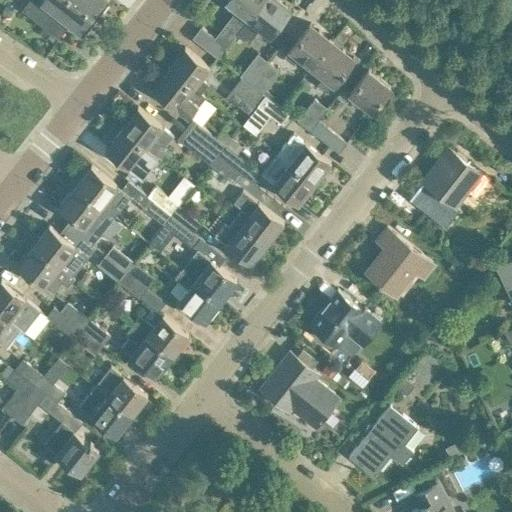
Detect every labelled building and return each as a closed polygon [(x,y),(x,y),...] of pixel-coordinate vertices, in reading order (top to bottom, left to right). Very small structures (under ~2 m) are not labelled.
[(84,33),(97,16),(76,0),(43,0),(40,5),(33,0),(30,0),(23,10),(58,37),(59,37),(58,36),(69,21),(84,33)] [(76,0),(97,16),(109,0),(76,0)] [(236,33),(261,0),(228,0),(238,7),(231,16),(216,37),(201,26),(193,36),(218,56),(236,33)] [(290,6),(282,0),(261,0),(236,33),(245,39),(251,32),(254,35),(261,26),(270,33),(290,6)] [(332,40),(319,29),(310,22),(290,48),(292,49),(285,57),(294,64),(301,56),(312,64),(309,67),(310,68),(332,40)] [(354,57),(353,56),(332,40),(310,68),(312,65),(324,74),(317,83),(327,90),(333,82),(334,82),(354,57)] [(186,48),(171,67),(201,91),(208,83),(201,77),(210,66),(185,46),(185,47),(186,48)] [(249,81),(266,59),(257,52),(240,74),(241,75),(249,81)] [(267,58),(266,59),(249,81),(261,91),(279,69),(267,58)] [(201,91),(171,67),(169,66),(169,67),(170,68),(155,87),(154,86),(153,87),(188,115),(198,103),(205,95),(201,92),(201,91)] [(350,92),(350,93),(372,110),(391,86),(369,68),(350,92)] [(248,112),(256,103),(264,93),(261,91),(249,81),(241,75),(226,95),(248,112)] [(342,85),(335,94),(344,101),(348,96),(350,93),(350,92),(342,85)] [(287,112),(264,93),(256,103),(279,121),(287,112)] [(309,128),(317,118),(327,105),(314,95),(296,118),(309,128)] [(139,108),(123,127),(154,150),(159,143),(163,146),(173,134),(138,106),(137,106),(139,108)] [(186,128),(194,135),(217,153),(225,143),(202,125),(194,118),(186,128)] [(323,123),(317,118),(309,128),(339,151),(347,141),(323,123)] [(154,150),(123,127),(122,126),(121,126),(123,127),(108,147),(106,145),(106,146),(141,175),(151,162),(147,159),(154,150)] [(217,153),(194,135),(186,128),(179,137),(187,144),(210,162),(217,153)] [(331,161),(304,140),(295,133),(279,152),(314,180),(329,161),(330,162),(331,161)] [(248,161),(225,143),(217,153),(255,182),(262,173),(248,161)] [(420,188),(411,199),(446,226),(460,208),(452,202),(465,186),(474,194),(488,176),(479,168),(450,146),(423,180),(425,181),(420,188)] [(315,181),(314,180),(279,152),(262,173),(273,181),(299,202),(300,201),(298,200),(314,180),(315,182),(315,181)] [(255,182),(217,153),(210,162),(233,180),(240,171),(255,183),(255,182)] [(91,164),(76,184),(114,214),(130,195),(91,164)] [(147,193),(149,194),(170,211),(177,202),(155,183),(147,193)] [(76,184),(60,204),(73,215),(66,223),(92,243),(98,235),(114,214),(76,184)] [(244,190),(234,202),(243,209),(237,216),(267,240),(282,220),(283,221),(284,221),(257,200),(244,190)] [(170,211),(149,194),(141,204),(162,221),(170,211)] [(201,220),(177,202),(170,211),(194,229),(201,220)] [(194,229),(170,211),(162,221),(191,244),(199,234),(194,229)] [(224,219),(214,231),(252,261),(253,261),(251,259),(266,240),(268,242),(268,241),(267,240),(237,216),(231,224),(224,219)] [(49,223),(34,243),(72,273),(88,253),(94,245),(92,243),(66,223),(59,231),(49,223)] [(379,281),(382,284),(383,283),(395,292),(414,268),(423,276),(434,262),(387,225),(377,238),(387,246),(367,270),(380,280),(379,281)] [(112,241),(104,252),(125,268),(133,258),(112,241)] [(34,243),(18,263),(44,284),(54,292),(62,281),(68,286),(76,276),(72,273),(34,243)] [(238,279),(196,247),(181,266),(223,298),(238,279)] [(125,268),(104,252),(97,261),(118,278),(125,268)] [(511,255),(497,262),(511,294),(511,255)] [(155,275),(133,258),(125,268),(146,286),(155,275)] [(206,320),(223,298),(181,266),(174,275),(186,285),(177,297),(206,320)] [(146,286),(125,268),(118,278),(139,295),(146,286)] [(0,279),(0,309),(21,327),(24,328),(40,308),(1,278),(0,279)] [(338,287),(311,322),(337,342),(349,352),(359,339),(361,340),(379,318),(365,307),(364,308),(338,287)] [(67,299),(59,308),(81,325),(88,315),(67,299)] [(81,325),(59,308),(59,309),(54,306),(47,315),(51,319),(73,335),(81,325)] [(21,327),(0,309),(0,341),(6,346),(21,327)] [(190,334),(162,312),(152,323),(141,314),(133,323),(174,354),(190,334)] [(113,334),(88,315),(81,325),(105,345),(113,334)] [(158,374),(174,354),(133,323),(127,332),(131,335),(122,345),(158,374)] [(105,345),(81,325),(73,335),(97,354),(105,345)] [(316,377),(320,373),(289,349),(260,386),(291,409),(292,407),(316,426),(339,396),(316,377)] [(22,356),(15,365),(36,382),(44,373),(22,356)] [(148,393),(110,364),(95,384),(132,413),(148,393)] [(13,413),(36,382),(15,365),(7,376),(18,385),(2,405),(13,413)] [(65,389),(44,373),(36,382),(46,390),(57,399),(65,389)] [(407,374),(397,386),(408,395),(418,383),(407,374)] [(22,420),(46,390),(36,382),(13,413),(22,420)] [(116,433),(132,413),(95,384),(79,404),(116,433)] [(419,426),(390,403),(349,455),(374,475),(390,455),(393,457),(395,455),(404,462),(414,448),(407,442),(419,426)] [(92,444),(93,442),(63,418),(44,442),(81,471),(82,470),(81,470),(98,449),(98,450),(99,449),(92,444)] [(453,511),(437,482),(415,494),(421,505),(412,510),(412,511),(453,511)]
